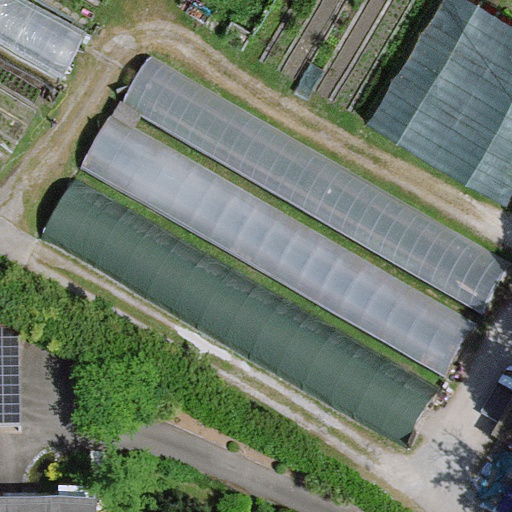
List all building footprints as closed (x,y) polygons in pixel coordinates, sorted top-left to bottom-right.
[(255,162),(279,114),(157,53),(133,102),(255,162)] [(77,188),(50,243),(422,426),(450,371),(77,188)] [(511,253),(401,191),(376,236),(496,304),(511,275),(511,253)] [(456,367),(484,316),(385,262),(356,313),(456,367)] [(0,432),(25,433),(23,338),(23,327),(0,323),(0,432)] [(60,511),(97,511),(97,493),(60,493),(60,511)]
